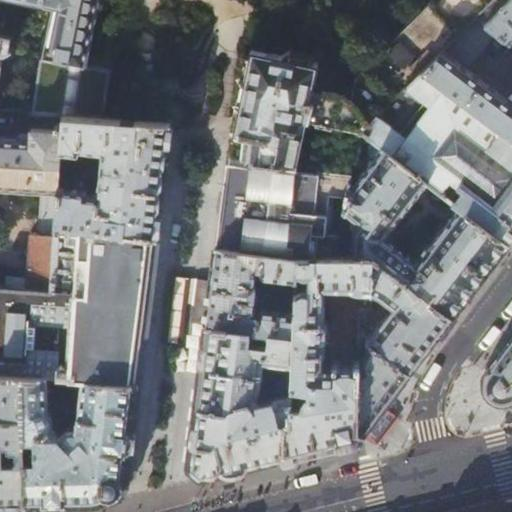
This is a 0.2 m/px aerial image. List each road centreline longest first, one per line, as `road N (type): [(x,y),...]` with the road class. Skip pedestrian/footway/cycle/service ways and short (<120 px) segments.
road 1 (tertiary): [(511,283),(428,393),(426,478)]
road 2 (tertiary): [(279,511),(426,478)]
